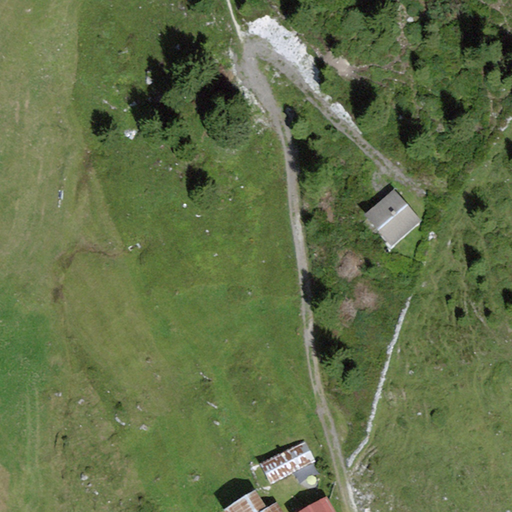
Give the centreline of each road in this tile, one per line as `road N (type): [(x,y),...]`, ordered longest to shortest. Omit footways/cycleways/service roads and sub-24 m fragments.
road 1 (track): [(250,49),(244,65),(289,155),(313,351),(353,511)]
road 2 (track): [(411,183),(272,53),(250,49)]
